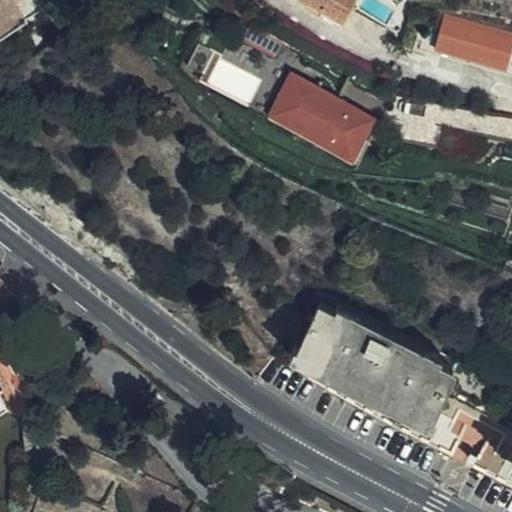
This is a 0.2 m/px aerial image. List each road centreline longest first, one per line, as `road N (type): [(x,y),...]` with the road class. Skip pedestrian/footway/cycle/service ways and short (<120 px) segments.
road 1 (secondary): [(67,272),(308,447),(428,511)]
road 2 (residential): [(67,272),(58,336),(232,511)]
